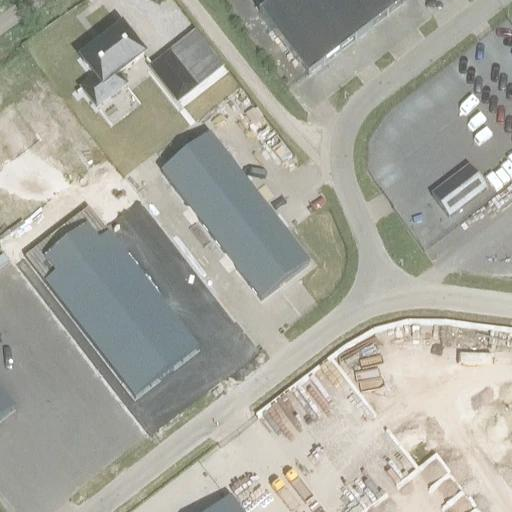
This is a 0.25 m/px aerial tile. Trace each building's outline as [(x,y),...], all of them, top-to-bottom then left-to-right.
[(307,78),(403,5),(399,0),(276,0),(258,14),(307,78)] [(103,86),(89,97),(103,114),(131,92),(125,84),(151,63),(130,36),(89,68),(103,86)] [(172,60),(153,74),(180,107),(198,93),(172,60)] [(96,134),(105,146),(115,138),(125,152),(163,125),(144,99),(96,134)] [(20,102),(0,117),(0,167),(6,163),(0,155),(0,150),(19,136),(27,147),(44,133),(20,102)] [(162,176),(260,303),(309,266),(210,139),(162,176)] [(431,198),(448,220),(486,191),(469,168),(431,198)] [(134,401),(198,352),(89,211),(25,260),(134,401)] [(0,422),(15,411),(0,392),(0,422)] [(236,511),(229,503),(217,511),(236,511)]
